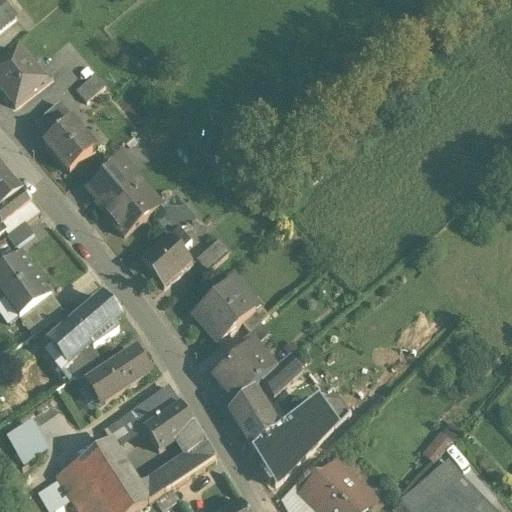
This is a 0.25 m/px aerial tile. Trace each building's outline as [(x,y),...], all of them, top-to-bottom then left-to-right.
[(0,0),(0,33),(16,21),(0,0)] [(32,72),(18,55),(0,70),(0,95),(15,113),(45,87),(32,72)] [(40,65),(32,72),(45,87),(53,81),(40,65)] [(94,78),(76,94),(86,106),(105,90),(94,78)] [(59,108),(42,123),(54,138),(66,128),(69,125),(66,121),(68,119),(59,108)] [(92,158),(66,128),(54,138),(43,147),(69,177),(92,158)] [(132,180),(121,167),(86,197),(123,241),(162,209),(136,177),(132,180)] [(12,184),(0,170),(0,202),(6,209),(23,196),(12,184)] [(0,225),(1,228),(31,207),(23,196),(6,209),(0,212),(0,225)] [(25,226),(6,239),(15,252),(34,239),(25,226)] [(192,268),(181,256),(191,247),(179,233),(141,267),(163,294),(192,268)] [(216,245),(196,264),(207,276),(228,258),(216,245)] [(21,257),(0,271),(0,284),(9,297),(36,278),(21,257)] [(36,278),(9,297),(23,317),(19,319),(21,321),(51,299),(36,278)] [(255,314),(232,288),(194,320),(217,348),(242,327),(256,315),(255,314)] [(51,299),(21,321),(33,338),(64,316),(51,299)] [(103,303),(54,343),(69,362),(70,364),(90,348),(120,323),(103,303)] [(256,315),(242,327),(249,336),(260,327),(269,319),(260,310),(255,314),(256,315)] [(249,336),(240,344),(248,353),(254,348),(256,349),(269,337),(260,327),(249,336)] [(90,348),(70,364),(69,362),(60,369),(69,382),(79,376),(100,362),(90,348)] [(271,376),(251,353),(256,349),(254,348),(248,353),(213,383),(235,408),(253,393),(261,387),(276,373),(276,372),(271,376)] [(107,372),(90,383),(92,385),(104,405),(149,377),(135,355),(107,372)] [(306,368),(297,356),(289,362),(299,374),(306,368)] [(100,362),(79,376),(86,386),(85,386),(87,388),(92,385),(90,383),(107,372),(101,362),(100,362)] [(276,373),(261,387),(265,392),(273,402),(302,377),(299,374),(289,362),(276,373)] [(261,387),(253,393),(257,399),(265,392),(261,387)] [(169,392),(133,415),(145,434),(181,411),(169,392)] [(257,399),(253,393),(228,415),(251,453),(278,434),(257,399)] [(333,393),(314,407),(334,434),(350,417),(333,393)] [(278,434),(251,453),(274,492),(334,434),(314,407),(278,434)] [(176,444),(195,432),(181,411),(145,434),(158,456),(176,444)] [(116,454),(145,434),(133,415),(104,433),(110,443),(116,454)] [(31,422),(7,437),(25,466),(49,450),(31,422)] [(449,427),(420,461),(430,470),(459,435),(449,427)] [(215,464),(195,432),(176,444),(186,459),(138,490),(147,504),(215,464)] [(116,454),(110,443),(80,463),(110,511),(135,511),(147,504),(138,490),(116,454)] [(110,511),(80,463),(56,478),(58,480),(64,490),(71,500),(78,511),(110,511)] [(483,511),(484,511),(447,469),(441,474),(402,507),(396,511),(483,511)] [(342,483),(333,473),(321,486),(316,486),(304,498),(302,500),(314,511),(367,511),(369,511),(357,499),(361,494),(346,479),(342,483)] [(64,490),(58,480),(37,495),(48,511),(53,511),(71,500),(64,490)] [(314,511),(302,500),(304,498),(295,490),(281,505),(284,511),(314,511)]
